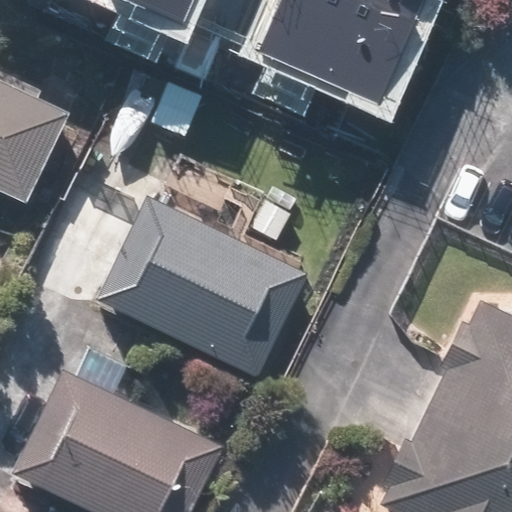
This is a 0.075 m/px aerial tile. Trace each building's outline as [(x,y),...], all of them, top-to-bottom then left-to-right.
[(122,0),(190,27),(201,0),(122,0)] [(278,0),(259,46),(394,104),(438,0),(278,0)] [(0,199),(21,209),(61,118),(0,90),(0,199)] [(141,195),(87,303),(247,382),(300,273),(141,195)] [(511,511),(511,310),(509,317),(472,300),(375,511),(377,511),(511,511)] [(53,371),(4,481),(75,511),(185,511),(216,443),(53,371)]
